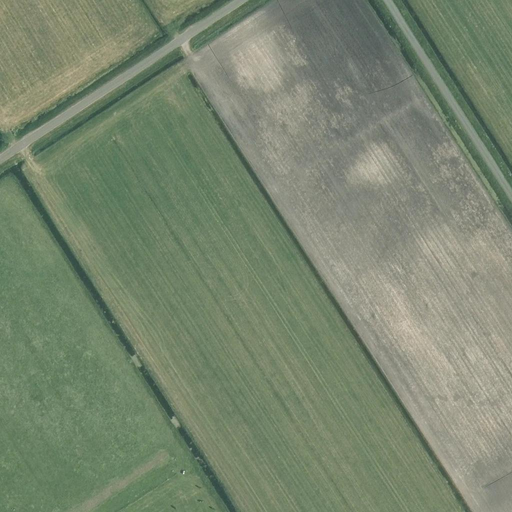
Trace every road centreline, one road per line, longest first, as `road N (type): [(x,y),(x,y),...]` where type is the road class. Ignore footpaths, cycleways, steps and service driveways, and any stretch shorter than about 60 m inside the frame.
road 1 (unclassified): [(257,0),(0,168)]
road 2 (unclassified): [(511,198),(386,0)]
